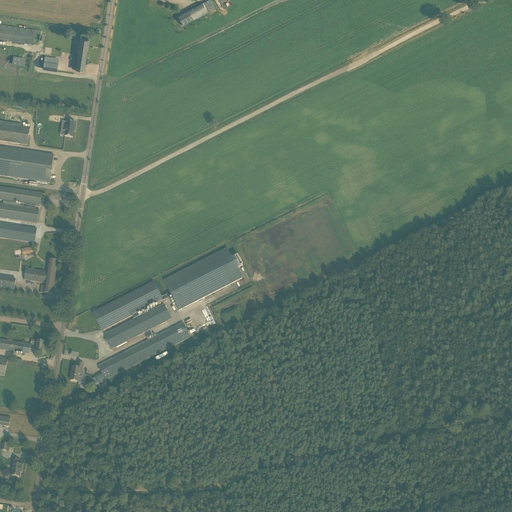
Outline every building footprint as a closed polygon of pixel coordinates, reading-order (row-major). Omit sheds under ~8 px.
[(208,11),(215,8),(210,0),(207,0),(203,3),(203,2),(190,9),(189,10),(178,16),(183,25),(194,20),(208,12),(208,11)] [(0,38),(34,44),(36,30),(0,24),(0,38)] [(72,68),(75,68),(84,70),(89,39),(80,38),(79,46),(75,45),(72,68)] [(22,65),(23,57),(14,56),(13,56),(12,64),(22,65)] [(58,62),(44,60),(43,68),(57,71),(57,70),(58,62)] [(0,141),(22,145),(27,146),(29,135),(30,129),(25,128),(22,128),(22,125),(20,125),(0,121),(0,141)] [(75,124),(67,122),(64,137),(73,138),(75,124)] [(54,156),(22,151),(0,147),(0,176),(50,184),(51,175),(54,156)] [(0,217),(37,224),(39,210),(35,210),(36,206),(40,206),(42,194),(0,187),(0,200),(4,201),(3,205),(0,204),(0,217)] [(0,238),(34,243),(36,229),(0,223),(0,238)] [(22,256),(33,254),(32,248),(21,249),(22,256)] [(236,256),(232,258),(229,250),(163,278),(177,309),(244,281),(238,268),(241,267),(236,256)] [(49,261),(47,272),(26,269),(24,281),(45,284),(44,287),(41,286),(40,293),(52,295),(57,262),(49,261)] [(16,280),(0,277),(0,289),(14,292),(15,283),(16,280)] [(155,283),(92,311),(101,331),(132,317),(134,320),(104,333),(111,348),(172,321),(165,304),(152,310),(150,306),(169,298),(168,294),(161,297),(155,283)] [(0,350),(23,354),(29,355),(30,350),(43,352),(45,343),(40,342),(37,342),(37,343),(31,342),(30,345),(27,344),(8,341),(0,339),(0,350)] [(72,367),(69,382),(79,383),(83,384),(84,375),(81,374),(81,373),(82,374),(84,364),(78,363),(77,363),(76,368),(72,367)] [(102,374),(95,377),(99,384),(105,381),(102,374)] [(18,465),(19,461),(13,460),(11,468),(13,468),(11,476),(19,477),(20,469),(21,469),(22,465),(18,465)]
